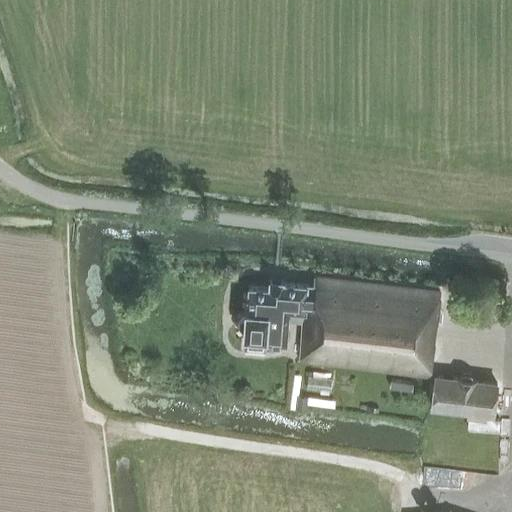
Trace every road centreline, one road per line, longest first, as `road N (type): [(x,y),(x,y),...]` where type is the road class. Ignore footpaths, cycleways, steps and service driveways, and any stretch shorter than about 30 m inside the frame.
road 1 (unclassified): [(511,258),(48,197),(0,169)]
road 2 (track): [(511,510),(421,498),(375,467),(102,422)]
